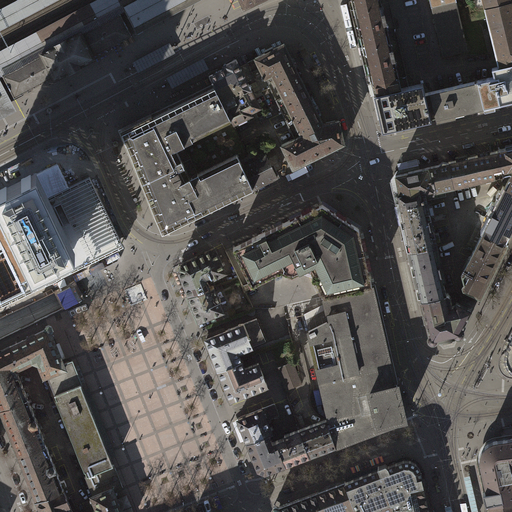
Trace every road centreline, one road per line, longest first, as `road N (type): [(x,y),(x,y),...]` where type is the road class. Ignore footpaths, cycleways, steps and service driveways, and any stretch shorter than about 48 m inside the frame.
road 1 (residential): [(156,275),(167,248),(375,153)]
road 2 (residential): [(247,503),(156,275)]
road 3 (residential): [(412,341),(375,153)]
road 4 (residential): [(375,153),(330,0)]
road 5 (residential): [(391,449),(247,503)]
road 6 (residential): [(511,294),(478,347),(456,362),(430,362),(412,341)]
road 7 (residential): [(511,123),(375,153)]
